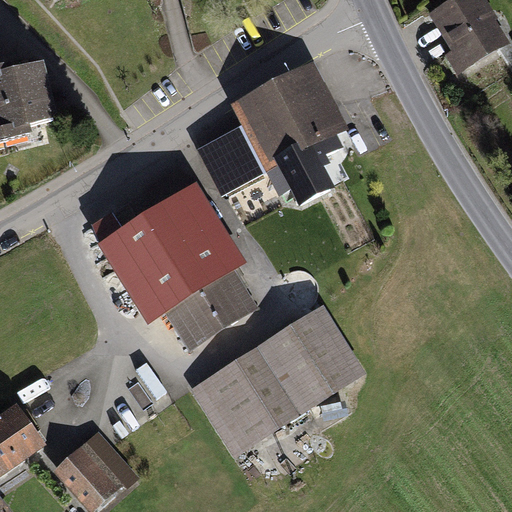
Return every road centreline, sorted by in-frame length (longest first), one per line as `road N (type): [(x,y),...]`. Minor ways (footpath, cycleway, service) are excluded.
road 1 (residential): [(376,15),(0,237)]
road 2 (unknown): [(43,213),(108,322),(122,362),(112,383),(15,434)]
road 3 (tertiary): [(511,252),(432,129),(376,15)]
